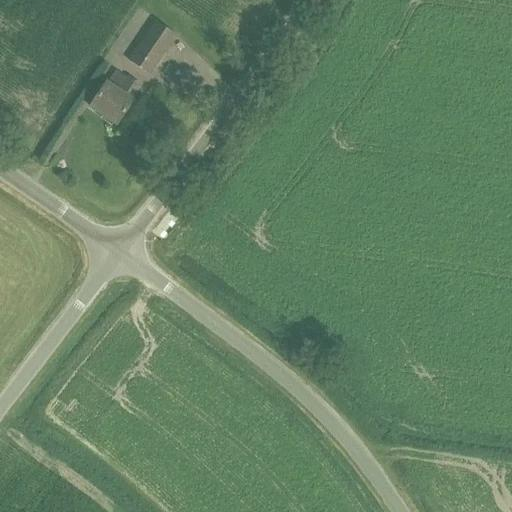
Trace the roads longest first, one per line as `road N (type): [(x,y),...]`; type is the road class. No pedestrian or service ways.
road 1 (unclassified): [(402,511),(300,393),(121,253)]
road 2 (unclassified): [(121,253),(307,0)]
road 3 (unclassified): [(0,411),(121,253)]
road 4 (unclassified): [(121,253),(0,170)]
